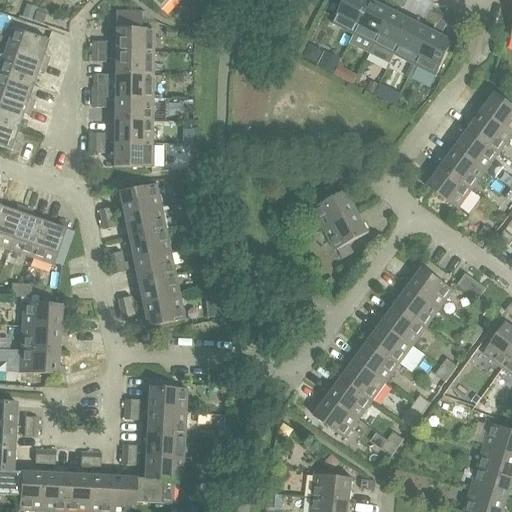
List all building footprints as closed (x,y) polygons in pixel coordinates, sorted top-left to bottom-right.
[(168,0),(147,0),(159,10),(168,0)] [(353,35),(371,1),(368,0),(344,0),(332,24),(353,35)] [(407,0),(396,0),(395,4),(404,8),(407,0)] [(371,1),(353,35),(374,45),(391,11),(371,1)] [(427,20),(436,25),(442,13),(433,9),(427,20)] [(37,10),(33,22),(42,25),(46,13),(37,10)] [(391,11),(374,45),(394,56),(411,21),(391,11)] [(115,53),(153,54),(153,30),(141,30),(141,13),(115,13),(115,53)] [(450,18),(442,13),(436,25),(445,29),(450,18)] [(411,21),(394,56),(415,66),(432,32),(411,21)] [(12,29),(4,52),(46,67),(48,59),(43,57),(48,42),(12,29)] [(432,32),(415,66),(436,76),(453,42),(432,32)] [(93,43),(93,53),(106,53),(106,43),(93,43)] [(4,52),(0,64),(0,74),(33,86),(38,72),(43,74),(46,67),(4,52)] [(93,53),(93,63),(106,63),(106,53),(93,53)] [(153,77),(153,54),(115,53),(114,76),(153,77)] [(33,86),(0,74),(0,98),(31,110),(34,102),(28,100),(33,86)] [(114,99),(152,100),(153,77),(114,76),(114,99)] [(92,99),(105,99),(105,89),(92,89),(92,99)] [(476,109),(511,135),(511,106),(495,94),(486,106),(481,103),(476,109)] [(0,98),(0,123),(18,129),(23,115),(28,117),(31,110),(0,98)] [(92,99),(92,109),(105,109),(105,99),(92,99)] [(114,122),(152,122),(152,100),(114,99),(114,122)] [(499,154),(511,135),(476,109),(472,116),(477,119),(468,131),(499,154)] [(114,122),(114,145),(152,145),(152,122),(114,122)] [(18,129),(0,123),(0,148),(16,154),(19,146),(13,144),(18,129)] [(485,173),(499,154),(468,131),(459,144),(454,140),(449,146),(485,173)] [(92,134),(92,144),(104,144),(105,134),(92,134)] [(104,144),(92,144),(91,154),(104,154),(104,144)] [(151,169),(152,145),(114,145),(113,168),(151,169)] [(441,168),(472,191),(485,173),(449,146),(445,153),(449,156),(441,168)] [(472,191),(441,168),(432,180),(427,177),(422,184),(458,210),(472,191)] [(118,193),(123,216),(160,208),(155,186),(118,193)] [(313,210),(324,231),(358,214),(346,192),(326,203),(322,194),(311,200),(315,209),(313,210)] [(14,213),(0,207),(0,248),(9,251),(23,209),(16,207),(14,213)] [(165,231),(160,208),(123,216),(128,238),(165,231)] [(9,251),(30,259),(43,223),(29,218),(31,212),(23,209),(9,251)] [(99,211),(101,221),(114,219),(112,209),(99,211)] [(358,214),(324,231),(335,252),(338,251),(342,259),(353,254),(349,245),(369,235),(358,214)] [(116,228),(114,219),(101,221),(103,231),(116,228)] [(57,228),(43,223),(30,259),(53,267),(68,225),(59,222),(57,228)] [(479,235),(489,243),(495,235),(485,227),(479,235)] [(170,253),(165,231),(128,238),(133,261),(170,253)] [(511,237),(504,232),(499,240),(509,248),(511,243),(511,237)] [(175,276),(170,253),(133,261),(137,284),(175,276)] [(108,256),(111,266),(123,263),(121,254),(108,256)] [(125,273),(123,263),(111,266),(113,276),(125,273)] [(405,283),(440,309),(454,291),(441,281),(423,269),(414,281),(409,277),(405,283)] [(486,289),(466,275),(458,286),(478,301),(486,289)] [(137,284),(142,306),(180,299),(175,276),(137,284)] [(427,328),(440,309),(405,283),(400,290),(404,294),(396,306),(427,328)] [(21,298),(22,285),(12,284),(11,297),(21,298)] [(22,285),(21,298),(31,298),(32,285),(22,285)] [(119,300),(121,310),(133,307),(131,298),(119,300)] [(184,321),(180,299),(142,306),(147,329),(184,321)] [(22,327),(66,330),(66,321),(60,321),(61,305),(23,303),(22,327)] [(413,347),(427,328),(396,306),(387,318),(382,314),(377,321),(413,347)] [(133,307),(121,310),(122,320),(135,317),(133,307)] [(400,365),(413,347),(377,321),(373,327),(378,330),(369,343),(400,365)] [(474,323),(469,331),(479,339),(485,331),(474,323)] [(503,369),(511,356),(511,328),(507,325),(484,355),(503,369)] [(66,330),(22,327),(20,351),(58,352),(59,337),(66,338),(66,330)] [(473,347),(479,339),(469,331),(463,339),(473,347)] [(400,365),(369,343),(360,355),(355,351),(350,358),(386,384),(400,365)] [(58,352),(20,351),(19,374),(64,376),(64,368),(58,367),(58,352)] [(511,356),(503,369),(511,376),(511,356)] [(372,403),(386,384),(350,358),(345,364),(351,368),(341,380),(372,403)] [(448,360),(442,368),(452,375),(458,368),(448,360)] [(446,383),(452,375),(442,368),(436,376),(446,383)] [(359,421),(372,403),(341,380),(333,392),(328,388),(323,395),(359,421)] [(149,387),(147,412),(186,414),(187,389),(149,387)] [(345,440),(359,421),(323,395),(319,401),(324,405),(314,417),(345,440)] [(420,396),(414,405),(425,412),(431,404),(420,396)] [(126,401),(126,411),(138,412),(139,402),(126,401)] [(0,426),(15,427),(16,403),(0,402),(0,426)] [(425,412),(414,405),(408,413),(419,420),(425,412)] [(138,422),(138,412),(126,411),(125,421),(138,422)] [(147,412),(146,435),(185,437),(186,414),(147,412)] [(25,418),(24,428),(37,428),(38,418),(25,418)] [(484,447),(511,455),(511,431),(491,425),(484,447)] [(0,449),(14,450),(15,427),(0,426),(0,449)] [(37,439),(37,428),(24,428),(24,438),(37,439)] [(394,433),(388,441),(398,449),(404,441),(394,433)] [(183,459),(185,437),(146,435),(145,457),(183,459)] [(392,457),(398,449),(388,441),(382,450),(392,457)] [(124,446),(123,456),(136,457),(136,447),(124,446)] [(511,455),(484,447),(477,470),(511,480),(511,455)] [(0,471),(13,473),(14,450),(0,449),(0,471)] [(35,464),(45,465),(45,452),(36,452),(35,464)] [(45,452),(45,465),(54,465),(55,453),(45,452)] [(90,467),(91,455),(81,454),(80,467),(90,467)] [(91,455),(90,467),(100,468),(101,455),(91,455)] [(135,466),(136,457),(123,456),(123,466),(135,466)] [(145,457),(144,479),(173,481),(173,482),(182,483),(183,459),(145,457)] [(511,487),(511,480),(477,470),(471,492),(507,503),(511,487)] [(0,496),(19,497),(21,473),(13,473),(0,471),(0,496)] [(21,473),(19,497),(19,511),(30,511),(42,511),(44,474),(21,473)] [(64,511),(67,475),(44,474),(42,511),(64,511)] [(87,511),(90,477),(67,475),(64,511),(87,511)] [(214,475),(214,485),(226,485),(226,475),(214,475)] [(312,500),(350,504),(353,480),(315,476),(312,500)] [(110,511),(113,478),(90,477),(87,511),(110,511)] [(137,479),(113,478),(110,511),(134,511),(135,503),(137,479)] [(137,479),(135,503),(172,505),(173,482),(173,481),(144,479),(137,479)] [(374,492),(375,482),(362,481),(361,491),(374,492)] [(226,495),(226,485),(214,485),(213,495),(226,495)] [(504,511),(507,503),(471,492),(464,511),(504,511)] [(349,511),(350,504),(312,500),(310,511),(349,511)]
